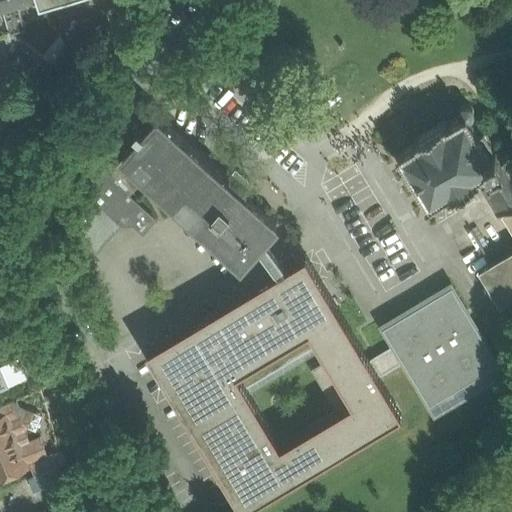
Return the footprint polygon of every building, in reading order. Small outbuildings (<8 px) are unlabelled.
[(0,0),(0,32),(11,29),(2,0),(0,0)] [(2,0),(11,29),(25,25),(17,0),(2,0)] [(11,29),(0,32),(0,47),(15,61),(16,62),(28,72),(43,55),(11,29)] [(0,76),(1,78),(16,62),(15,61),(0,47),(0,76)] [(15,95),(0,85),(0,100),(7,105),(8,106),(15,95)] [(460,110),(461,113),(446,121),(445,119),(416,135),(418,138),(398,150),(430,202),(449,190),(450,193),(478,176),(476,172),(502,155),(496,146),(491,149),(489,146),(493,143),(484,128),(479,130),(470,116),(472,114),(473,112),(474,109),(473,107),(472,105),(469,103),(466,103),(464,103),(462,105),(460,107),(460,110)] [(158,113),(146,126),(145,126),(144,127),(138,122),(134,127),(135,129),(134,130),(137,133),(138,131),(140,133),(138,134),(139,134),(123,151),(127,155),(116,167),(102,154),(83,175),(89,180),(74,196),(79,201),(64,218),(90,241),(94,236),(101,242),(128,212),(134,218),(134,220),(143,229),(154,217),(127,193),(146,172),(173,196),(243,259),(258,241),(267,254),(278,268),(287,263),(276,249),(265,234),(277,220),(246,192),(247,191),(229,174),(228,176),(158,113)] [(476,172),(478,176),(499,210),(499,211),(511,202),(511,154),(510,151),(502,155),(476,172)] [(511,202),(499,211),(511,231),(511,247),(480,267),(501,304),(511,296),(511,202)] [(470,263),(483,256),(471,233),(457,240),(470,263)] [(369,357),(359,339),(306,252),(278,268),(257,281),(147,346),(154,358),(243,506),(402,410),(380,374),(404,360),(430,402),(499,361),(452,284),(383,325),(394,342),(369,357)] [(0,364),(0,387),(8,384),(0,365),(0,364),(0,365),(0,364)] [(13,399),(0,404),(0,473),(32,461),(31,459),(47,453),(40,435),(30,439),(25,428),(27,424),(36,428),(41,413),(19,404),(17,400),(14,401),(13,399)] [(47,453),(31,459),(32,461),(37,473),(60,464),(54,450),(47,453)] [(37,473),(29,477),(33,489),(65,476),(64,472),(66,471),(65,468),(63,469),(61,464),(60,464),(37,473)]
